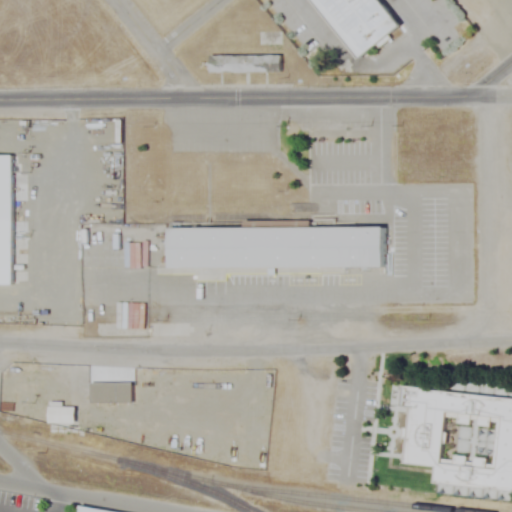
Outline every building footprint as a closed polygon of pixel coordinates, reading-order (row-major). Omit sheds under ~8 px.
[(382,0),(313,0),(362,60),(403,26),(382,0)] [(284,69),(213,69),(213,51),(284,51),(284,69)] [(473,149),(409,149),(409,130),(473,130),(473,149)] [(170,228),(170,268),(388,268),(388,228),(170,228)] [(133,383),(133,404),(91,404),(91,383),(133,383)] [(511,401),(511,494),(433,486),(435,468),(404,465),(410,408),(401,407),(403,389),(511,401)]
